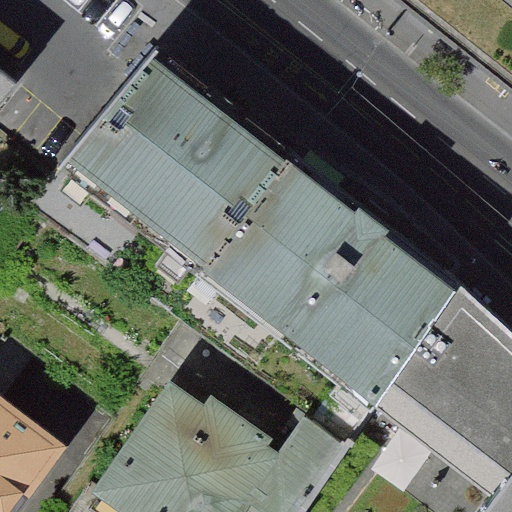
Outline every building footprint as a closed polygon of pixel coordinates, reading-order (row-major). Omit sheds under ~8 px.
[(511,0),(404,0),(511,86),(511,0)] [(65,154),(223,277),(310,165),(152,43),(65,154)] [(0,108),(20,84),(0,68),(0,108)] [(310,165),(223,277),(384,401),(398,383),(471,289),(310,165)] [(511,511),(511,329),(471,289),(398,383),(511,469),(511,471),(480,511),(511,511)] [(301,511),(349,445),(310,418),(288,449),(214,398),(208,407),(172,381),(92,495),(116,511),(301,511)] [(0,511),(10,511),(58,447),(0,404),(0,511)]
